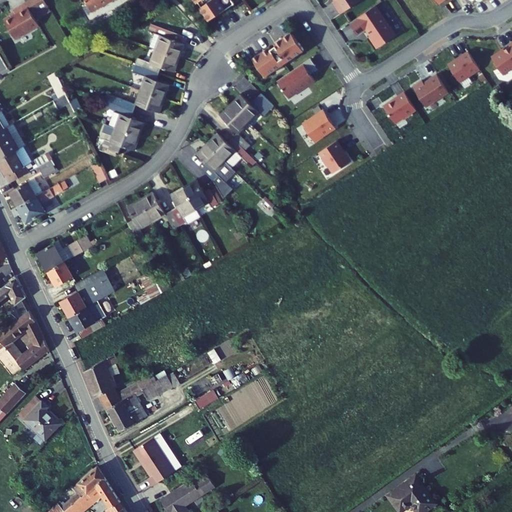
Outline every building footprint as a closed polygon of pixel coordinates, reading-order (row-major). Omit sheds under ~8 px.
[(37,14),(28,0),(26,0),(15,6),(17,9),(6,16),(17,36),(41,22),(37,14)] [(48,0),(28,0),(37,14),(51,5),(48,0)] [(210,0),(211,0),(205,4),(213,17),(225,10),(239,1),(238,0),(210,0)] [(365,0),(339,0),(338,0),(346,13),(365,0)] [(402,35),(382,4),(356,22),(364,34),(372,29),(376,35),(375,36),(383,47),(402,35)] [(167,30),(161,45),(184,54),(191,40),(176,34),(179,27),(162,20),(159,27),(167,30)] [(176,34),(191,40),(193,33),(179,27),(176,34)] [(296,30),(295,30),(280,40),(282,43),(277,46),(275,43),(258,54),(262,60),(262,61),(270,74),(310,48),(305,41),(298,31),(297,30),(296,30)] [(147,56),(144,61),(162,69),(164,64),(178,69),(184,54),(161,45),(155,59),(147,56)] [(320,64),(315,56),(281,78),(293,95),(319,79),(315,73),(313,69),(320,64)] [(150,71),(144,85),(167,95),(173,81),(159,75),(162,69),(144,61),(142,68),(150,71)] [(0,66),(0,71),(8,67),(6,63),(0,66)] [(323,68),(320,64),(313,69),(315,73),(323,68)] [(72,91),(60,65),(53,69),(64,95),(72,91)] [(167,95),(144,85),(139,98),(110,87),(107,95),(120,100),(135,106),(138,99),(161,109),(167,95)] [(254,97),(243,87),(234,96),(252,115),(263,104),(267,109),(272,104),(259,91),(254,97)] [(276,100),(264,87),(259,91),(272,104),(276,100)] [(294,103),(312,95),(310,90),(292,98),(294,103)] [(59,98),(63,105),(75,99),(74,95),(72,91),(64,95),(59,98)] [(79,92),(74,95),(75,99),(77,103),(83,100),(79,92)] [(224,106),(242,124),(252,115),(234,96),(224,106)] [(111,120),(118,123),(141,132),(146,118),(132,112),(135,106),(120,100),(111,120)] [(111,120),(105,133),(112,136),(118,123),(111,120)] [(120,140),(135,146),(141,132),(118,123),(112,136),(105,133),(102,139),(118,146),(120,140)] [(242,124),(236,130),(250,144),(256,139),(242,124)] [(232,134),(224,126),(212,138),(230,155),(235,161),(246,150),(255,159),(260,154),(250,144),(236,130),(232,134)] [(0,156),(11,151),(14,149),(3,127),(0,129),(0,128),(0,156)] [(230,155),(212,138),(201,149),(209,158),(204,163),(217,177),(226,194),(237,184),(230,176),(240,166),(235,161),(230,155)] [(14,149),(11,151),(18,166),(27,162),(20,146),(14,149)] [(0,156),(0,179),(2,182),(21,172),(18,166),(11,151),(0,156)] [(34,167),(49,159),(45,152),(31,160),(34,167)] [(49,159),(34,167),(41,179),(55,171),(49,159)] [(97,162),(102,173),(108,170),(103,159),(97,162)] [(102,173),(106,180),(112,177),(108,170),(102,173)] [(2,182),(2,184),(22,174),(21,172),(2,182)] [(31,176),(25,180),(33,196),(39,193),(31,176)] [(202,178),(189,185),(200,207),(213,199),(218,206),(225,202),(216,187),(209,190),(202,178)] [(6,190),(15,205),(33,196),(25,180),(6,190)] [(57,183),(61,193),(67,190),(63,180),(57,183)] [(61,193),(57,183),(51,187),(55,196),(61,193)] [(182,205),(176,208),(185,224),(190,221),(187,214),(200,207),(189,185),(175,193),(182,205)] [(15,205),(20,218),(39,208),(37,205),(55,196),(51,187),(39,193),(33,196),(15,205)] [(159,189),(145,197),(157,219),(170,211),(159,189)] [(132,220),(140,236),(147,232),(144,226),(157,219),(145,197),(132,204),(139,216),(132,220)] [(20,218),(22,221),(40,212),(39,208),(20,218)] [(170,211),(179,227),(185,224),(176,208),(170,211)] [(35,253),(44,271),(61,262),(90,246),(85,236),(62,248),(58,242),(35,253)] [(44,271),(51,286),(68,277),(61,262),(44,271)] [(56,304),(63,318),(87,305),(109,293),(98,271),(72,284),(77,293),(56,304)] [(150,273),(140,278),(150,299),(160,295),(150,273)] [(22,297),(11,275),(0,285),(0,298),(6,293),(11,306),(7,308),(14,323),(26,312),(20,298),(22,297)] [(63,318),(75,340),(99,327),(87,305),(63,318)] [(0,333),(0,348),(15,368),(21,360),(18,357),(8,343),(22,331),(29,344),(23,349),(25,352),(39,341),(26,312),(14,323),(0,333)] [(15,368),(17,371),(44,351),(39,341),(25,352),(18,357),(21,360),(15,368)] [(81,371),(91,398),(95,396),(103,410),(119,401),(115,395),(111,388),(113,387),(105,368),(114,363),(110,355),(86,369),(81,371)] [(157,379),(163,390),(173,384),(167,374),(157,379)] [(154,410),(151,405),(148,407),(145,401),(163,390),(157,379),(133,393),(119,401),(103,410),(117,432),(152,413),(154,410)] [(13,386),(0,401),(0,412),(6,418),(25,396),(13,386)] [(115,395),(119,401),(133,393),(130,386),(115,395)] [(216,392),(195,400),(199,409),(219,401),(216,392)] [(19,418),(44,439),(58,422),(46,411),(48,408),(35,397),(19,418)] [(511,397),(501,405),(511,422),(511,397)] [(161,429),(132,447),(154,482),(183,465),(161,429)] [(63,511),(99,477),(92,467),(70,489),(73,494),(59,508),(62,511),(63,511)] [(155,500),(162,511),(182,511),(178,506),(209,486),(199,471),(155,500)] [(115,511),(119,509),(99,477),(63,511),(78,511),(96,495),(107,511),(115,511)] [(398,511),(408,505),(413,511),(423,511),(433,505),(414,477),(385,496),(395,511),(398,511)]
